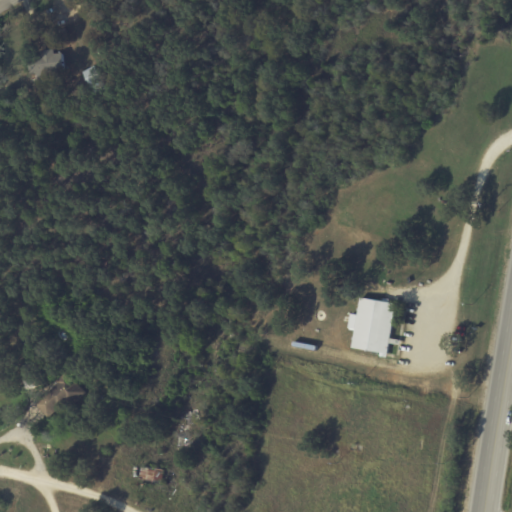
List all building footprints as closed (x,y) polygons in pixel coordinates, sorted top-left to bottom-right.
[(55,54),(54,50),(40,51),(40,57),(29,58),(31,75),(64,72),(63,53),(55,54)] [(94,93),(106,88),(96,66),(84,71),(94,93)] [(396,304),(361,298),(358,315),(350,314),(348,329),(355,330),(352,349),(388,354),(396,304)] [(43,385),(36,362),(19,367),(26,391),(43,385)] [(34,403),(50,422),(84,392),(68,374),(34,403)]
